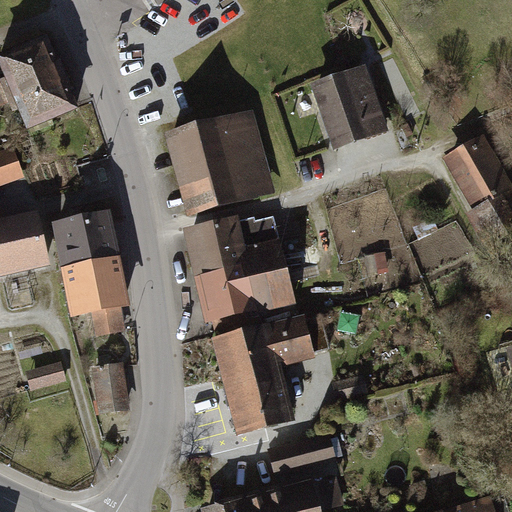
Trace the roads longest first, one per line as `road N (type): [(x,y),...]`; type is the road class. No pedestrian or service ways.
road 1 (residential): [(116,511),(154,412),(153,311),(138,189),(74,0)]
road 2 (unknown): [(109,511),(58,345),(25,333),(0,338)]
